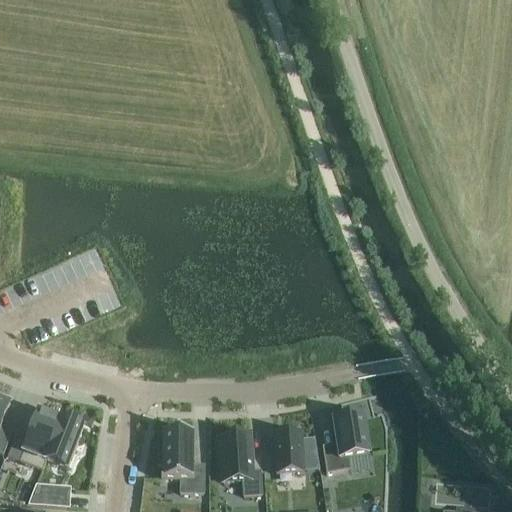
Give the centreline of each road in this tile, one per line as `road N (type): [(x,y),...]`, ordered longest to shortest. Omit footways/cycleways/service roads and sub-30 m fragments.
road 1 (unclassified): [(511,388),(470,333),(401,205),(331,0)]
road 2 (residential): [(131,393),(206,393),(345,375)]
road 3 (residential): [(0,354),(131,393)]
road 4 (residential): [(114,511),(131,393)]
